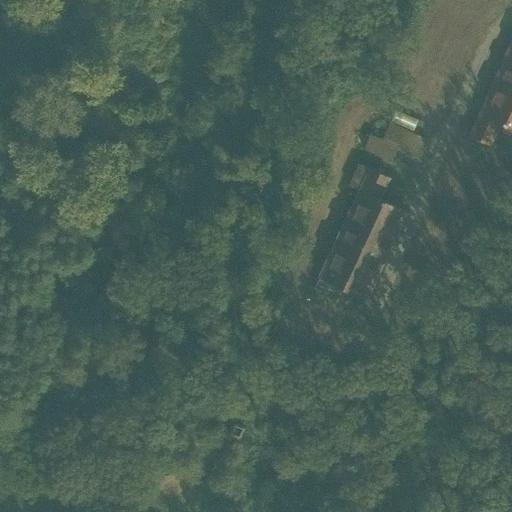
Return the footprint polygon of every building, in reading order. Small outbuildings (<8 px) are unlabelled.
[(511,33),(468,135),(488,142),(497,121),(511,127),(511,33)] [(394,145),(370,134),(364,147),(389,158),(394,145)] [(367,165),(357,161),(347,183),(357,187),(367,165)] [(387,174),(367,165),(316,276),(363,298),(405,208),(377,195),(387,174)] [(143,444),(140,446),(139,449),(141,452),(153,454),(155,445),(143,444)]
